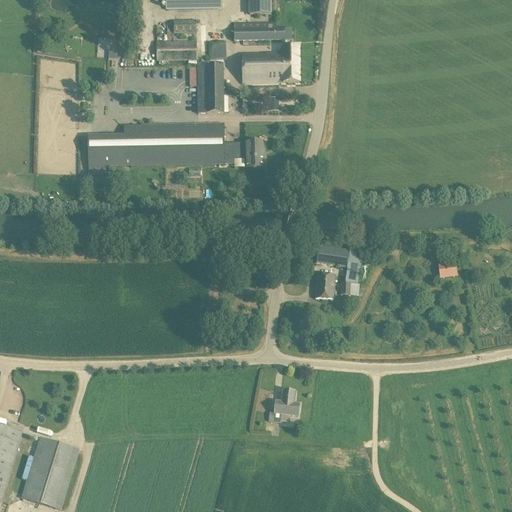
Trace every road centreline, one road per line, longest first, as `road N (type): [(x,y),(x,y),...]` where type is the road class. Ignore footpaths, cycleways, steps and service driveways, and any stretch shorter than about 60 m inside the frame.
road 1 (unclassified): [(267,360),(334,0)]
road 2 (unclassified): [(267,360),(69,367),(0,361)]
road 3 (unclassified): [(511,352),(375,369),(267,360)]
road 4 (track): [(375,369),(377,476),(416,511)]
